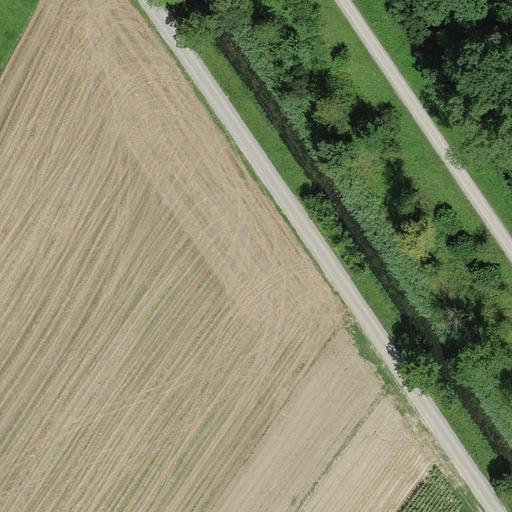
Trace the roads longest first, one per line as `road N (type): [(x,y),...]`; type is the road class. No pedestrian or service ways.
road 1 (track): [(496,511),(151,0)]
road 2 (track): [(347,0),(511,238)]
